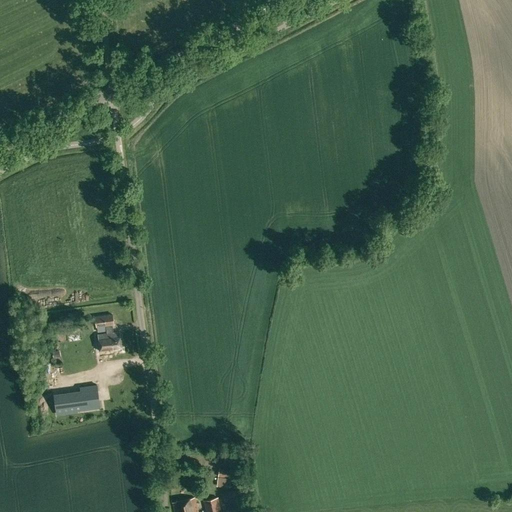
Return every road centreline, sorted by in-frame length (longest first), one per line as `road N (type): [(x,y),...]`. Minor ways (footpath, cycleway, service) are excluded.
road 1 (unclassified): [(166,511),(114,94)]
road 2 (secondary): [(114,94),(293,0)]
road 3 (secondary): [(0,152),(114,94)]
